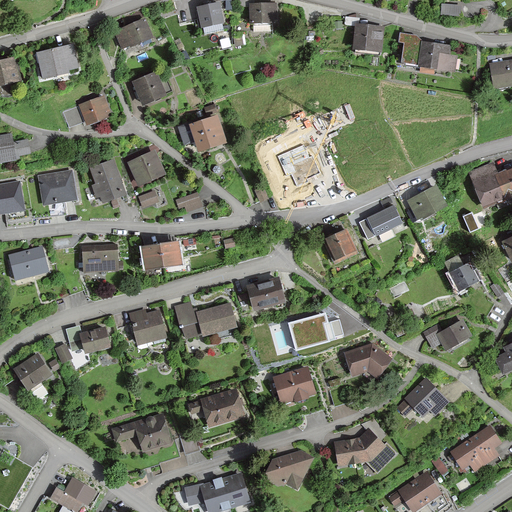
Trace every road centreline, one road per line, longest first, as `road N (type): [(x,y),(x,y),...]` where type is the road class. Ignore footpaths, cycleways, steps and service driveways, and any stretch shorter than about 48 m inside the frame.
road 1 (residential): [(0,359),(56,322),(281,257),(281,219)]
road 2 (residential): [(138,504),(159,481),(384,402),(421,358)]
road 3 (residential): [(281,219),(0,239)]
road 4 (residential): [(511,143),(341,209),(281,219)]
road 5 (residential): [(511,38),(480,40),(309,0)]
road 6 (residential): [(166,0),(0,42)]
